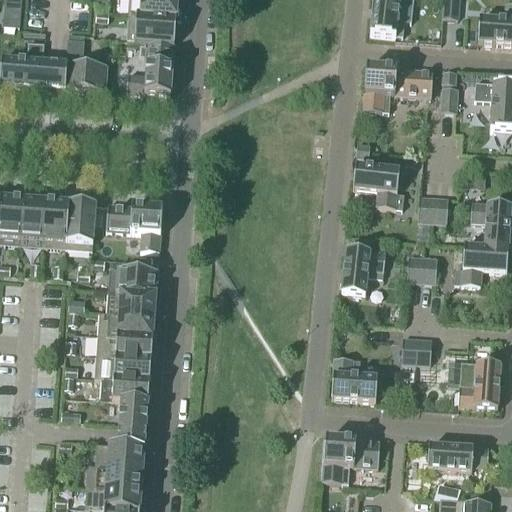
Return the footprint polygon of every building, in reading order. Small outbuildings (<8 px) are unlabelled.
[(129,0),(128,19),(176,23),(177,2),(156,0),(129,0)] [(399,0),(373,0),(372,9),(370,24),(371,24),(369,40),(395,43),(395,42),(402,43),(404,28),(397,27),(399,0)] [(442,25),(457,26),(459,2),(444,1),(442,25)] [(0,16),(18,18),(18,7),(0,5),(0,16)] [(96,16),(108,17),(108,9),(97,9),(96,16)] [(504,26),(478,25),(477,49),(511,50),(511,11),(505,11),(504,26)] [(108,20),(96,19),(95,27),(107,28),(108,20)] [(128,21),(126,46),(174,49),(176,23),(128,19),(128,21)] [(32,48),(44,48),(44,40),(32,40),(32,48)] [(68,46),(67,46),(65,70),(55,69),(1,65),(0,74),(0,90),(53,95),(104,99),(106,73),(82,71),(84,47),(83,47),(68,46)] [(174,49),(126,46),(126,47),(147,49),(145,83),(127,81),(126,100),(170,104),(174,49)] [(362,117),(388,119),(389,101),(430,104),(432,78),(365,73),(362,117)] [(441,90),(454,91),(455,79),(442,78),(441,90)] [(473,107),(491,108),(489,137),(511,138),(511,90),(492,89),(492,90),(474,89),(473,107)] [(440,119),(455,119),(457,95),(442,94),(440,119)] [(356,163),(367,164),(368,152),(357,151),(356,163)] [(375,214),(401,217),(403,201),(396,200),(399,176),(355,172),(352,195),(377,198),(375,214)] [(18,252),(19,252),(22,205),(0,203),(0,243),(19,245),(18,252)] [(417,228),(431,229),(433,204),(418,203),(417,228)] [(433,204),(431,229),(446,230),(447,205),(433,204)] [(19,252),(42,254),(45,206),(22,205),(19,252)] [(42,254),(64,255),(68,208),(45,206),(42,254)] [(68,208),(64,255),(91,257),(95,210),(68,208)] [(485,230),(483,254),(507,255),(510,213),(471,210),(469,229),(485,230)] [(158,259),(162,215),(107,211),(105,238),(140,241),(139,258),(158,259)] [(340,300),(364,302),(366,284),(397,287),(401,252),(370,249),(369,258),(345,255),(340,300)] [(507,255),(483,254),(463,252),(461,276),(454,276),(453,291),(479,293),(480,278),(506,279),(507,255)] [(406,288),(420,289),(422,264),(408,263),(406,288)] [(422,264),(420,289),(435,290),(436,265),(422,264)] [(91,273),(103,275),(104,267),(92,265),(91,273)] [(39,270),(31,270),(30,282),(38,282),(39,270)] [(0,279),(9,280),(9,272),(0,271),(0,279)] [(53,283),(61,284),(62,272),(54,272),(53,283)] [(117,276),(115,299),(155,302),(157,279),(117,276)] [(76,285),(88,286),(89,278),(77,277),(76,285)] [(98,319),(98,320),(153,324),(155,302),(115,299),(107,298),(106,320),(98,319)] [(69,316),(81,317),(82,309),(70,309),(69,316)] [(69,319),(68,331),(76,331),(77,319),(69,319)] [(98,320),(97,341),(152,345),(153,324),(98,320)] [(97,341),(95,363),(150,367),(152,345),(97,341)] [(400,370),(429,371),(431,347),(402,345),(400,370)] [(66,359),(74,360),(75,348),(67,347),(66,359)] [(95,363),(93,384),(149,388),(150,367),(95,363)] [(330,405),(374,408),(375,408),(376,384),(358,382),(359,367),(333,365),(330,405)] [(475,370),(474,395),(458,394),(457,413),(496,416),(499,372),(475,370)] [(65,373),(64,381),(76,382),(77,374),(65,373)] [(64,383),(63,395),(71,396),(72,384),(64,383)] [(101,385),(99,406),(147,410),(149,388),(93,384),(93,385),(101,385)] [(73,427),(74,406),(62,406),(61,426),(73,427)] [(118,432),(118,441),(144,443),(147,410),(99,406),(99,407),(120,409),(118,432)] [(87,472),(142,477),(144,443),(118,441),(117,452),(96,451),(94,472),(87,472)] [(324,445),(322,488),(322,489),(340,490),(347,490),(348,473),(377,475),(379,448),(324,445)] [(58,457),(70,458),(71,450),(59,449),(58,457)] [(426,476),(471,478),(471,473),(486,474),(488,455),(428,452),(426,476)] [(56,483),(64,484),(65,472),(57,471),(56,483)] [(87,472),(85,494),(140,498),(142,477),(87,472)] [(85,494),(84,511),(139,511),(140,498),(85,494)]
